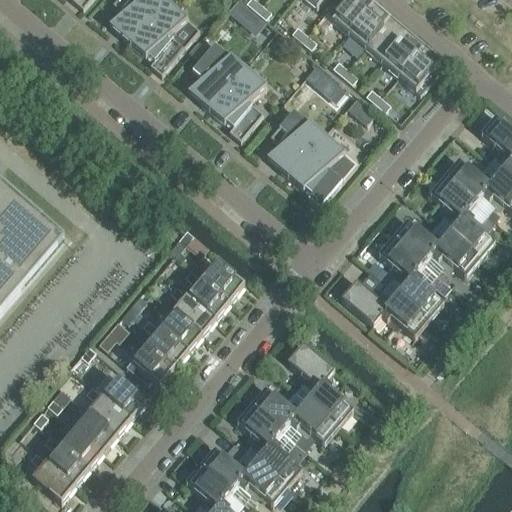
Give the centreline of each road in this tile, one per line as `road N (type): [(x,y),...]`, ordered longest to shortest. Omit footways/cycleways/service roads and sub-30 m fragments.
road 1 (residential): [(310,271),(0,12)]
road 2 (residential): [(112,511),(310,271)]
road 3 (residential): [(310,271),(478,82)]
road 4 (residential): [(381,0),(478,82)]
